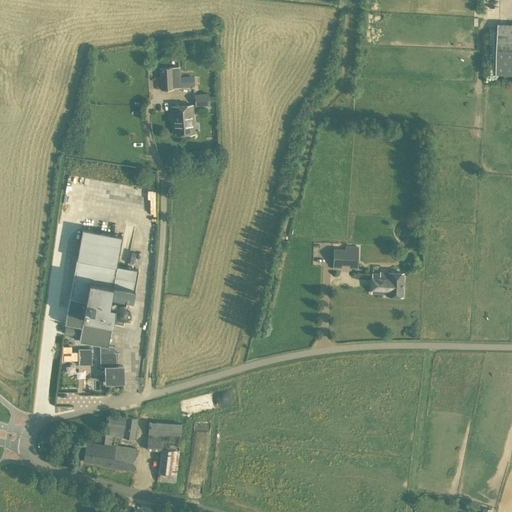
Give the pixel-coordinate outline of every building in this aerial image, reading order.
[(511,24),(498,24),(496,74),(511,74),(511,24)] [(172,67),(160,68),(161,89),(173,89),(180,88),(179,67),(172,67)] [(194,85),(193,76),(181,77),(182,85),(194,85)] [(209,104),(208,93),(194,94),(195,105),(209,104)] [(192,105),(172,106),(174,134),(194,133),(192,105)] [(81,228),(64,324),(81,327),(79,341),(99,344),(100,367),(105,367),(106,382),(123,382),(123,366),(118,366),(117,352),(114,353),(114,346),(108,345),(112,322),(121,324),(122,315),(123,315),(124,314),(125,314),(126,314),(126,313),(127,313),(128,312),(128,311),(129,311),(129,310),(129,309),(129,308),(129,307),(129,306),(129,305),(129,304),(128,303),(127,302),(126,301),(125,300),(124,300),(123,300),(122,300),(121,300),(120,300),(119,300),(118,300),(118,301),(117,301),(117,302),(116,302),(116,303),(115,303),(115,304),(114,305),(114,306),(114,307),(114,308),(114,309),(109,308),(109,305),(111,295),(132,299),(138,269),(117,265),(122,236),(81,228)] [(357,267),(357,251),(334,250),(333,266),(341,267),(341,264),(349,264),(349,267),(357,267)] [(380,272),(379,274),(372,274),(371,292),(372,292),(386,292),(386,295),(401,296),(402,285),(401,285),(401,283),(402,283),(402,273),(389,272),(389,273),(390,273),(390,275),(386,275),(386,272),(380,272)] [(65,326),(64,334),(76,336),(77,328),(65,326)] [(91,364),(91,349),(78,349),(78,364),(91,364)] [(219,391),(184,401),(188,414),(223,404),(219,391)] [(86,442),(83,461),(101,464),(101,466),(133,471),(137,448),(111,444),(112,435),(134,439),(138,418),(108,413),(107,427),(104,443),(104,445),(86,442)] [(180,438),(181,423),(149,420),(148,435),(180,438)] [(147,439),(146,450),(160,451),(160,449),(174,450),(175,444),(161,443),(161,440),(147,439)] [(176,474),(158,472),(157,481),(175,483),(176,474)]
